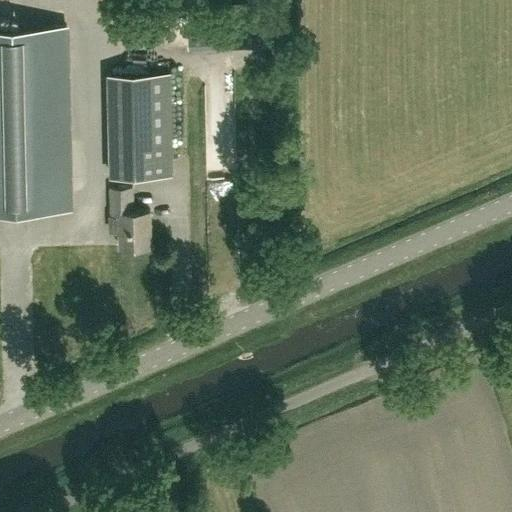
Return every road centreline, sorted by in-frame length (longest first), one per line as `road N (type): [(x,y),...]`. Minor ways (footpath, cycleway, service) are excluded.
road 1 (unclassified): [(0,424),(511,203)]
road 2 (unclassified): [(38,511),(511,306)]
